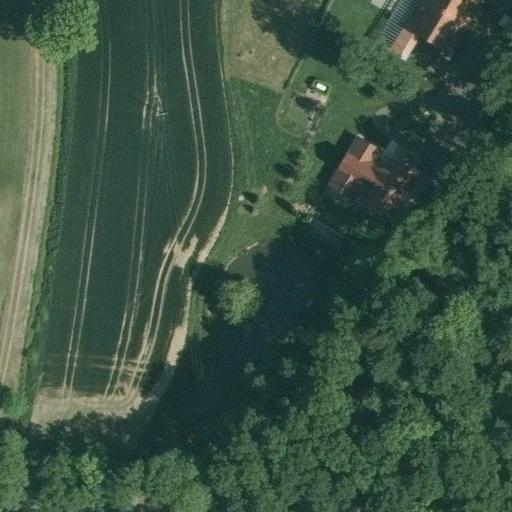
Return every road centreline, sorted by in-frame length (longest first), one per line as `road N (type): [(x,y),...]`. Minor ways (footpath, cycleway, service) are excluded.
road 1 (track): [(46,0),(53,49),(17,501)]
road 2 (unclassified): [(0,500),(146,511)]
